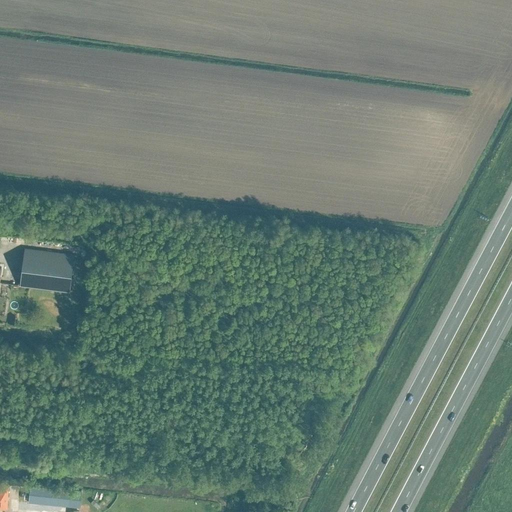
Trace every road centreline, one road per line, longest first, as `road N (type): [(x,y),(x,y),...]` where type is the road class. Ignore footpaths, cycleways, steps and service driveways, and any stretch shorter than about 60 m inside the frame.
road 1 (motorway): [(511,212),(354,511)]
road 2 (motorway): [(398,511),(511,296)]
